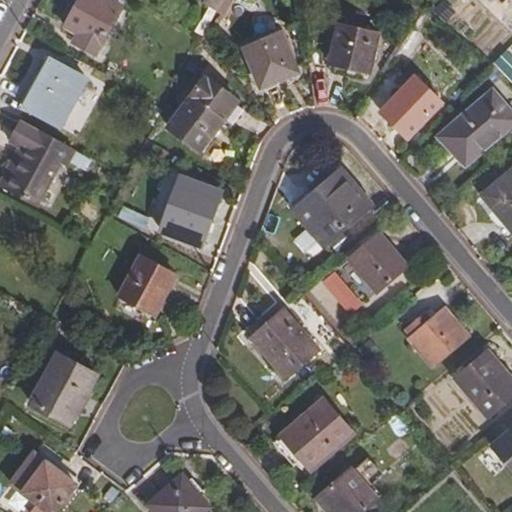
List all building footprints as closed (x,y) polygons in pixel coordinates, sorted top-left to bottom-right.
[(78,35),(98,46),(119,7),(107,0),(78,0),(63,27),(78,35)] [(203,0),(202,3),(215,11),(220,0),(203,0)] [(220,0),(215,11),(221,15),(229,0),(220,0)] [(433,15),(444,23),(452,13),(441,5),(433,15)] [(324,59),(366,69),(375,32),(334,21),(324,59)] [(244,48),(262,89),(298,73),(281,32),(244,48)] [(511,59),(504,51),(494,61),(511,79),(511,59)] [(61,67),(83,79),(90,67),(67,55),(61,67)] [(21,106),(59,128),(85,80),(83,79),(61,67),(47,59),(21,106)] [(378,106),(405,132),(439,99),(412,72),(378,106)] [(168,125),(202,150),(238,100),(206,76),(168,125)] [(446,128),(472,158),(508,126),(503,121),(511,114),(490,89),(446,128)] [(27,152),(6,190),(36,206),(59,164),(63,166),(72,149),(20,120),(8,141),(19,147),(27,152)] [(19,147),(0,181),(0,186),(6,190),(27,152),(19,147)] [(511,168),(483,194),(511,227),(511,168)] [(291,207),(323,244),(370,204),(341,171),(310,197),(307,193),(291,207)] [(159,229),(201,245),(220,191),(180,177),(159,229)] [(353,260),(382,293),(412,267),(383,234),(353,260)] [(115,296),(151,316),(174,273),(137,255),(115,296)] [(323,281),(353,315),(365,304),(335,271),(323,281)] [(409,340),(435,370),(471,338),(447,308),(430,323),(424,328),(416,320),(405,330),(412,338),(409,340)] [(254,341),(291,382),(321,355),(285,314),(254,341)] [(454,382),(487,419),(511,397),(511,381),(486,354),(454,382)] [(27,403),(66,424),(92,375),(53,355),(27,403)] [(0,405),(9,389),(0,383),(0,405)] [(278,440),(307,474),(349,437),(320,404),(278,440)] [(511,428),(489,449),(511,475),(511,428)] [(10,485),(46,511),(53,511),(74,485),(32,453),(9,483),(10,485)] [(316,502),(324,511),(365,511),(377,502),(351,472),(316,502)] [(145,505),(151,511),(203,511),(207,509),(179,476),(164,488),(162,485),(149,496),(152,499),(145,505)]
